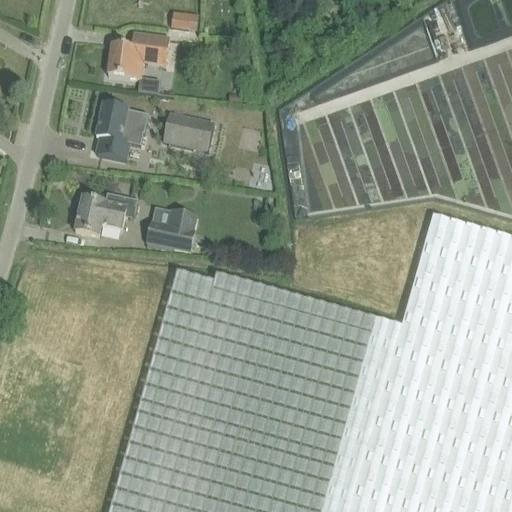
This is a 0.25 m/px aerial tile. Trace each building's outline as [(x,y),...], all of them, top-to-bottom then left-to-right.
[(172,31),(198,34),(200,18),(174,14),(172,31)] [(109,78),(129,81),(140,83),(143,65),(167,68),(170,41),(134,36),(132,50),(113,47),(109,78)] [(229,95),(228,104),(241,105),(242,97),(229,95)] [(98,135),(97,141),(101,141),(97,157),(121,162),(121,161),(125,145),(141,149),(144,137),(145,137),(149,117),(127,113),(104,108),(98,135)] [(208,153),(215,125),(170,115),(164,144),(208,153)] [(365,176),(355,177),(358,201),(426,193),(421,149),(384,153),(385,156),(363,159),(365,176)] [(106,206),(83,201),(76,234),(100,239),(102,229),(122,234),(126,219),(135,221),(139,204),(108,197),(106,206)] [(195,234),(198,219),(172,213),(171,214),(156,211),(153,225),(152,225),(147,248),(191,257),(196,234),(195,234)] [(511,511),(511,239),(434,218),(401,330),(217,278),(214,286),(178,275),(111,511),(511,511)]
